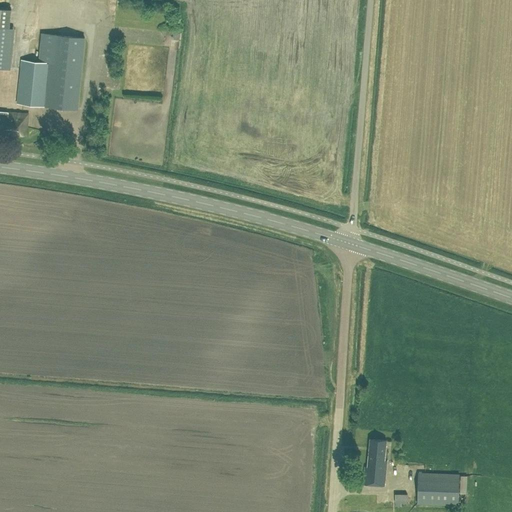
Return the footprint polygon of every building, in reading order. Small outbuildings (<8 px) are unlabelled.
[(12,10),(0,8),(0,67),(10,69),(14,28),(10,28),(12,10)] [(85,38),(41,33),(38,61),(20,59),(16,103),(78,110),(85,38)] [(28,113),(0,111),(0,132),(26,135),(28,113)] [(386,440),(370,439),(367,466),(365,466),(363,484),(384,485),(386,461),(384,461),(386,440)] [(459,474),(418,472),(417,504),(458,505),(459,482),(464,482),(464,476),(459,476),(459,474)] [(406,494),(395,494),(394,506),(400,506),(400,502),(406,502),(406,494)]
